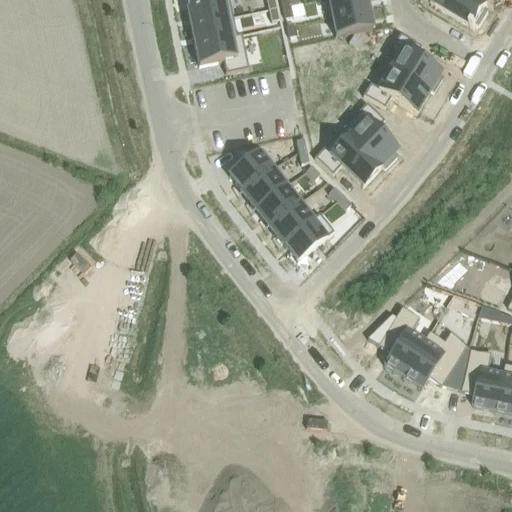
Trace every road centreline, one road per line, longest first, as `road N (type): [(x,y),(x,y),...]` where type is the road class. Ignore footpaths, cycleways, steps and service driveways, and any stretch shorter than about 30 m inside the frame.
road 1 (residential): [(276,315),(426,168),(485,66)]
road 2 (tertiary): [(511,469),(416,445),(369,420),(326,381),(276,315)]
road 3 (tertiary): [(173,190),(133,0)]
road 4 (tertiary): [(276,315),(173,190)]
